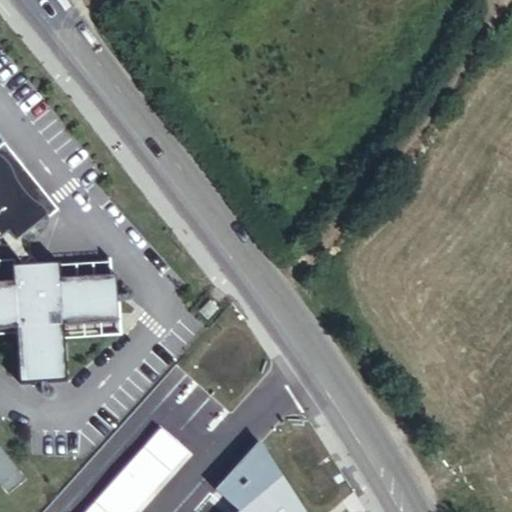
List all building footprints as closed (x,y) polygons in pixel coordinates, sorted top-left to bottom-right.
[(0,178),(13,168),(0,152),(0,178)] [(0,236),(2,235),(10,245),(49,212),(13,168),(0,178),(0,236)] [(55,267),(54,265),(8,268),(7,265),(0,265),(0,331),(10,331),(13,386),(61,384),(59,328),(113,325),(110,277),(106,277),(105,264),(55,267)] [(211,311),(204,305),(195,314),(202,321),(211,311)] [(304,511),(257,444),(215,486),(237,511),(304,511)]
